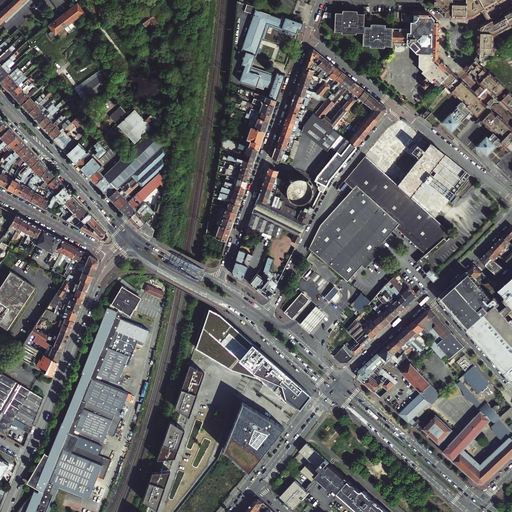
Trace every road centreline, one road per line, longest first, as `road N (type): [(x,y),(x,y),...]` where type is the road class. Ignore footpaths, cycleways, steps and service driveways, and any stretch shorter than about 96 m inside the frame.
road 1 (residential): [(308,36),(219,283)]
road 2 (residential): [(398,109),(334,183),(264,314)]
road 3 (primary): [(134,235),(0,95)]
road 4 (primary): [(478,501),(341,382)]
road 5 (primary): [(0,106),(122,240)]
road 6 (primary): [(332,391),(468,510)]
road 7 (tertiary): [(26,455),(93,288)]
road 8 (primary): [(214,297),(332,391)]
road 9 (residential): [(398,109),(511,199)]
road 10 (residential): [(511,392),(427,297)]
road 11 (residential): [(0,194),(109,253)]
road 12 (residential): [(427,297),(341,382)]
road 13 (tertiary): [(256,484),(332,391)]
